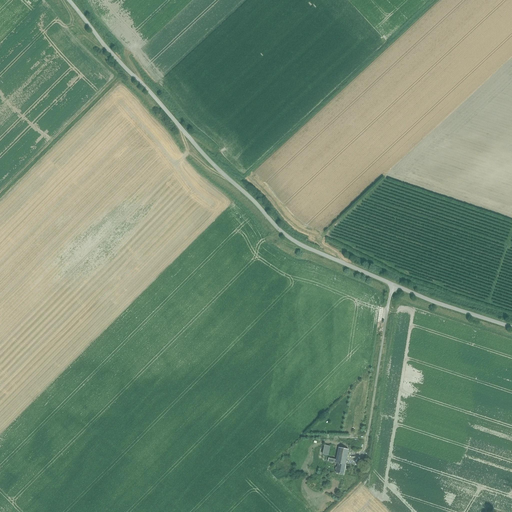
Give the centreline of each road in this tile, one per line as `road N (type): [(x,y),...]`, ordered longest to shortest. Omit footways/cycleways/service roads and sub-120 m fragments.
road 1 (unclassified): [(393,285),(280,231),(68,0)]
road 2 (unclassified): [(393,285),(367,436)]
road 3 (unclassified): [(511,327),(393,285)]
